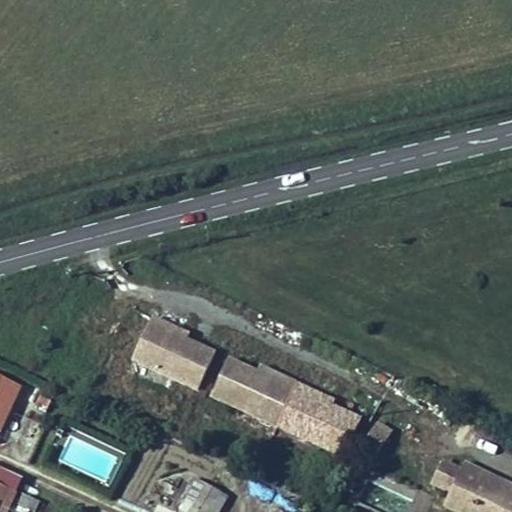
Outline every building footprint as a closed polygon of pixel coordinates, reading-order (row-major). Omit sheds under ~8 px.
[(159,300),(138,290),(125,319),(135,324),(128,337),(160,352),(184,364),(201,327),(172,313),(156,306),(159,300)] [(159,300),(156,306),(172,313),(175,308),(159,300)] [(135,324),(125,319),(113,344),(154,363),(160,352),(128,337),(135,324)] [(243,347),(214,334),(197,370),(222,382),(263,401),(303,421),(328,432),(346,396),(317,383),(301,375),(304,370),(283,360),(261,350),(259,355),(243,347)] [(261,350),(245,342),(243,347),(259,355),(261,350)] [(304,370),(301,375),(317,383),(320,377),(304,370)] [(263,401),(222,382),(217,393),(257,412),(263,401)] [(263,401),(257,412),(298,432),(303,421),(263,401)] [(354,411),(344,426),(359,436),(369,421),(354,411)] [(378,423),(367,439),(381,448),(392,432),(378,423)] [(449,468),(430,459),(419,482),(438,490),(432,504),(448,511),(511,511),(511,495),(502,491),(505,485),(452,461),(449,468)] [(191,478),(176,509),(183,511),(222,511),(230,495),(191,478)]
